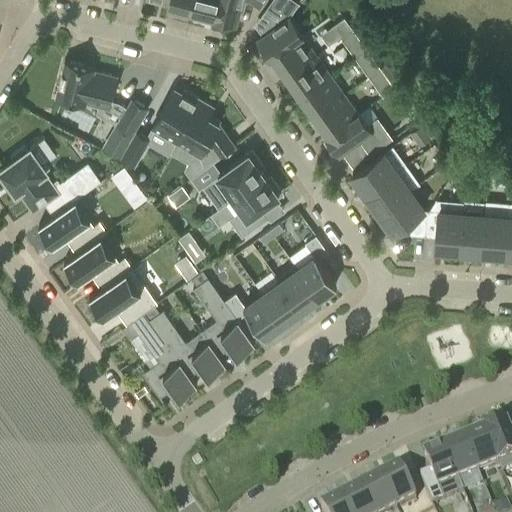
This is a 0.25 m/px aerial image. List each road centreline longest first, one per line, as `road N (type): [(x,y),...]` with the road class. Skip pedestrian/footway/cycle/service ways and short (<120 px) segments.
road 1 (residential): [(0,75),(40,12),(228,62),(387,287)]
road 2 (residential): [(151,460),(367,314),(387,287)]
road 3 (residential): [(258,511),(358,448),(511,389)]
road 4 (residential): [(151,460),(0,247)]
road 5 (residential): [(387,287),(511,296)]
